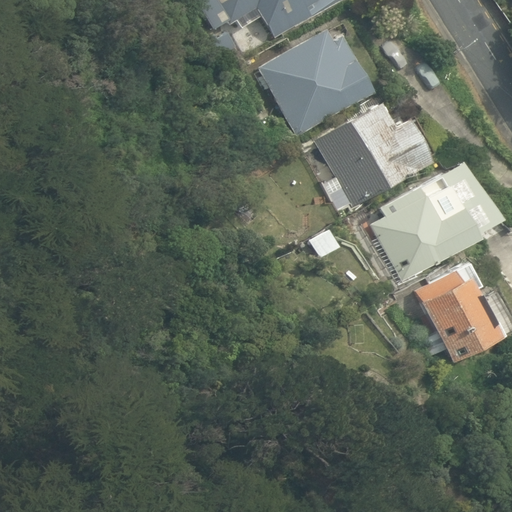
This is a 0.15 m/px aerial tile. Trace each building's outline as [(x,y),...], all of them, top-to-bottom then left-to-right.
[(259,15),(273,37),(330,0),(192,0),(213,32),(234,19),(239,27),(259,15)] [(255,68),(293,134),(367,92),(334,35),(325,41),(319,31),(255,68)] [(310,140),(348,206),(425,161),(400,118),(387,126),(373,103),(310,140)] [(453,164),(430,178),(450,211),(454,209),(469,235),(495,221),(453,164)] [(366,222),(401,282),(471,238),(469,235),(454,209),(450,211),(430,178),(377,209),(380,214),(366,222)] [(407,293),(449,363),(488,339),(445,270),(407,293)] [(457,365),(465,379),(478,371),(470,357),(457,365)]
